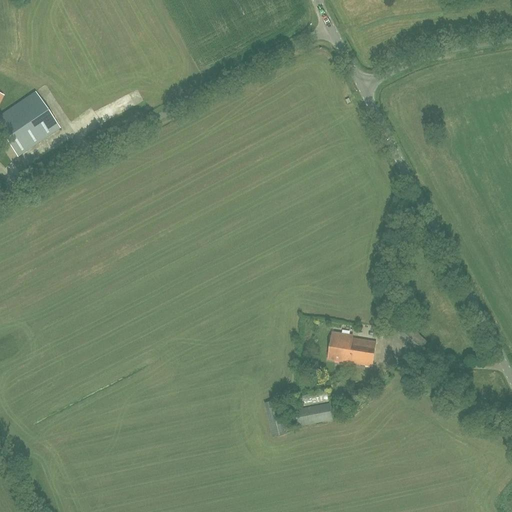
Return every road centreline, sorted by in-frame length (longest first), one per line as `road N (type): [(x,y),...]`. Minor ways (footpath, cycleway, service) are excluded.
road 1 (unclassified): [(0,201),(330,28)]
road 2 (unclassified): [(511,366),(363,83)]
road 3 (unclassified): [(363,83),(450,48),(511,36)]
